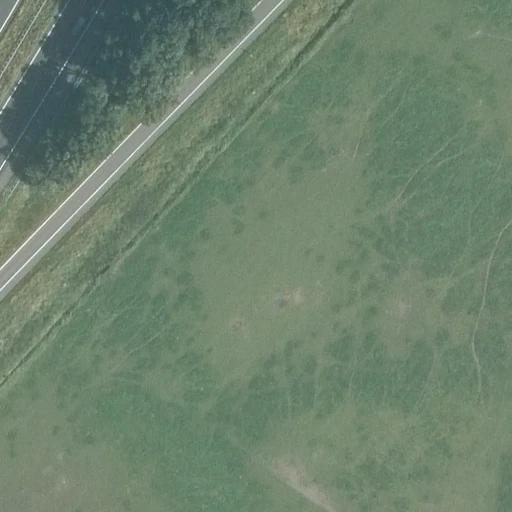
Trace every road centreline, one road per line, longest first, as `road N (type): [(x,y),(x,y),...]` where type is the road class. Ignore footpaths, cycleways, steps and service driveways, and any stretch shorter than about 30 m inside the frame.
road 1 (motorway): [(0,287),(279,0)]
road 2 (motorway): [(0,138),(83,0)]
